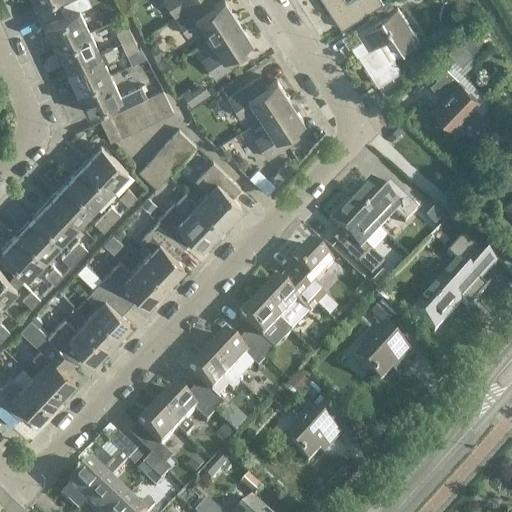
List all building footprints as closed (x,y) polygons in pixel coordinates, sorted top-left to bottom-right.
[(55,46),(89,30),(79,9),(90,4),(88,0),(69,0),(58,5),(63,15),(45,24),(55,46)] [(164,0),(175,16),(198,0),(164,0)] [(201,25),(209,37),(237,18),(224,0),(220,0),(213,5),(210,0),(198,0),(175,16),(187,34),(201,25)] [(322,0),(341,28),(381,3),(378,0),(322,0)] [(357,32),(361,38),(354,43),(359,52),(357,53),(378,84),(402,69),(393,56),(386,61),(374,43),(390,32),(402,50),(419,39),(397,6),(357,32)] [(237,18),(209,37),(217,49),(202,58),(214,76),(246,55),(240,45),(250,39),(237,18)] [(121,41),(132,36),(127,25),(116,31),(121,41)] [(55,46),(66,68),(99,52),(89,30),(55,46)] [(137,47),(132,36),(121,41),(126,52),(137,47)] [(462,64),(472,53),(458,39),(447,51),(462,64)] [(99,52),(66,68),(76,89),(109,73),(99,52)] [(475,133),(490,118),(473,102),(478,97),(446,66),(430,83),(448,101),(437,113),(450,126),(458,118),(475,133)] [(131,103),(141,99),(146,96),(141,84),(120,94),(109,73),(76,89),(87,111),(105,103),(110,113),(120,108),(131,103)] [(253,105),(261,117),(289,99),(276,78),(266,85),(260,75),(227,96),(239,114),(253,105)] [(162,88),(151,94),(162,115),(172,110),(162,88)] [(162,115),(151,94),(146,96),(141,99),(151,120),(162,115)] [(141,125),(151,120),(141,99),(131,103),(141,125)] [(289,99),(261,117),(269,129),(255,138),(267,157),(299,135),(292,126),(303,119),(289,99)] [(120,108),(131,130),(141,125),(131,103),(120,108)] [(120,135),(131,130),(120,108),(110,113),(120,135)] [(120,135),(110,113),(99,119),(110,140),(120,135)] [(188,153),(196,145),(179,128),(170,137),(188,153)] [(188,153),(170,137),(162,145),(179,162),(188,153)] [(83,162),(110,187),(127,169),(100,144),(83,162)] [(179,162),(162,145),(155,154),(172,170),(179,162)] [(172,170),(155,154),(147,162),(164,178),(172,170)] [(208,190),(197,201),(221,224),(241,203),(232,195),(240,186),(212,160),(195,179),(208,190)] [(66,179),(93,205),(110,187),(83,162),(66,179)] [(164,178),(147,162),(139,170),(156,187),(164,178)] [(511,163),(509,166),(500,176),(511,186),(511,194),(507,200),(511,205),(511,163)] [(50,197),(77,222),(93,205),(66,179),(50,197)] [(350,199),(379,226),(394,211),(405,220),(417,207),(389,181),(381,190),(370,179),(350,199)] [(128,204),(136,196),(127,187),(119,196),(128,204)] [(34,214),(61,239),(77,222),(50,197),(34,214)] [(379,226),(350,199),(331,220),(342,230),(334,239),(362,266),(374,253),(363,243),(379,226)] [(158,220),(184,245),(193,236),(201,244),(221,224),(197,201),(186,212),(174,200),(157,219),(158,220)] [(111,222),(120,213),(111,204),(102,213),(111,222)] [(111,222),(102,213),(94,222),(103,231),(111,222)] [(61,239),(34,214),(17,231),(44,256),(61,239)] [(152,248),(142,259),(166,282),(183,264),(174,256),(184,245),(158,220),(140,237),(152,248)] [(44,256),(17,231),(0,249),(27,274),(44,256)] [(463,234),(446,253),(455,261),(410,310),(434,331),(461,301),(468,308),(486,288),(479,281),(495,263),(463,234)] [(69,247),(79,256),(87,248),(78,239),(69,247)] [(294,282),(317,303),(325,295),(314,284),(333,264),(310,242),(291,263),(302,273),(294,282)] [(79,256),(69,247),(61,256),(70,265),(79,256)] [(120,259),(102,277),(129,303),(139,292),(148,301),(166,282),(142,259),(131,270),(120,259)] [(54,282),(62,273),(53,265),(45,274),(54,282)] [(0,303),(16,286),(0,270),(0,303)] [(97,305),(86,316),(111,339),(129,321),(120,312),(129,303),(102,277),(86,294),(97,305)] [(317,303),(294,282),(287,290),(275,279),(257,298),(292,330),(317,303)] [(31,306),(40,297),(30,288),(22,297),(31,306)] [(274,348),(263,338),(272,329),(283,340),(292,330),(257,298),(239,316),(251,327),(243,335),(266,357),(274,348)] [(383,326),(392,317),(378,303),(369,313),(383,326)] [(48,335),(75,360),(84,351),(92,359),(111,339),(86,316),(75,328),(64,317),(48,335)] [(0,336),(1,338),(9,329),(0,320),(0,336)] [(401,364),(410,353),(381,327),(354,357),(379,379),(396,359),(401,364)] [(206,351),(230,374),(247,355),(258,365),(266,357),(243,335),(236,343),(224,332),(206,351)] [(42,363),(32,374),(56,397),(74,378),(66,370),(75,360),(48,335),(47,335),(49,337),(32,354),(42,363)] [(192,390),(215,411),(223,403),(212,392),(230,374),(206,351),(188,370),(200,381),(192,390)] [(56,397),(32,374),(21,385),(10,374),(0,384),(0,398),(20,418),(29,408),(38,416),(56,397)] [(172,386),(154,406),(178,428),(186,435),(192,428),(185,421),(196,409),(207,419),(215,411),(192,390),(184,398),(172,386)] [(177,429),(154,406),(137,423),(149,434),(141,443),(152,454),(143,462),(160,479),(168,471),(163,465),(172,456),(161,446),(177,429)] [(329,444),(338,434),(309,408),(283,437),(308,459),(325,440),(329,444)] [(67,485),(87,503),(108,480),(136,451),(117,433),(109,442),(120,452),(100,473),(89,462),(67,485)] [(87,503),(96,511),(112,511),(126,497),(108,480),(87,503)] [(126,497),(112,511),(147,511),(154,506),(145,498),(137,507),(126,497)] [(194,511),(266,511),(250,498),(237,511),(220,511),(217,508),(213,511),(210,511),(201,504),(194,511)]
